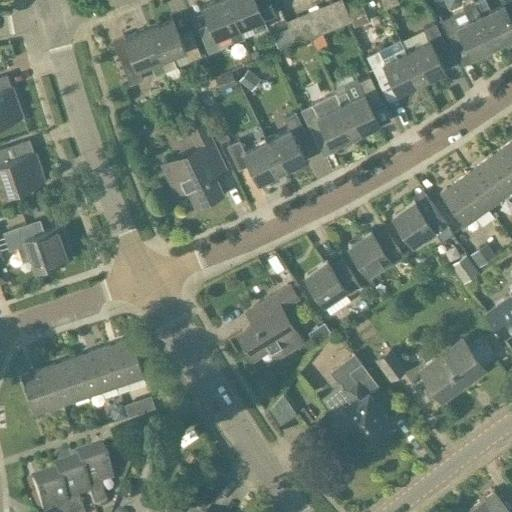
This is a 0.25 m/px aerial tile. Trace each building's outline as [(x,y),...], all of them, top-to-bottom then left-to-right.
[(240,31),(227,0),(216,0),(203,6),(210,24),(198,28),(208,53),(220,48),(216,37),(227,32),(232,43),(243,38),(240,31)] [(254,32),(265,27),(266,30),(279,24),(269,0),(227,0),(240,31),(251,26),(254,32)] [(335,0),(330,2),(340,26),(351,21),(342,0),(335,0)] [(380,0),(384,8),(398,4),(396,0),(380,0)] [(495,45),(511,36),(511,20),(510,16),(511,14),(511,0),(500,0),(502,3),(491,9),(486,0),(473,0),(479,14),(480,14),(495,45)] [(319,7),(329,31),(340,26),(330,2),(319,7)] [(308,11),(318,35),(329,31),(319,7),(308,11)] [(479,14),(469,19),(464,8),(440,20),(452,45),(463,39),(472,56),(495,45),(480,14),(479,14)] [(296,15),(306,40),(318,35),(308,11),(296,15)] [(306,40),(296,15),(285,20),(295,44),(306,40)] [(187,60),(201,55),(193,35),(181,40),(172,18),(148,27),(165,71),(177,66),(172,55),(183,50),(187,60)] [(406,50),(421,81),(444,70),(436,52),(446,47),(434,23),(422,29),(427,39),(406,50)] [(165,71),(148,27),(124,37),(132,56),(120,60),(130,84),(142,79),(138,68),(150,63),(155,75),(165,71)] [(378,80),(389,75),(398,92),(421,81),(406,50),(383,61),(378,50),(366,56),(378,80)] [(335,93),(355,134),(379,123),(370,105),(381,100),(370,76),(358,82),(356,78),(334,89),(336,93),(335,93)] [(0,126),(24,118),(14,88),(0,92),(0,126)] [(332,146),(351,137),(355,134),(335,93),(313,104),(301,109),(313,133),(323,128),(332,146)] [(267,140),(282,170),(304,159),(296,141),(306,136),(295,112),(283,118),(289,130),(267,140)] [(196,204),(221,191),(209,166),(221,161),(204,125),(191,131),(199,150),(164,167),(172,184),(183,178),(196,204)] [(239,169),(250,165),(258,182),(282,170),(267,140),(245,150),(239,139),(227,145),(239,169)] [(511,189),(511,142),(510,140),(487,157),(511,190),(511,189)] [(0,175),(2,181),(0,181),(0,197),(8,195),(8,196),(46,182),(35,152),(11,161),(7,148),(0,149),(0,175)] [(511,190),(487,157),(464,175),(488,207),(511,190)] [(488,207),(464,175),(441,192),(465,225),(488,207)] [(412,244),(422,237),(425,241),(449,225),(431,199),(420,206),(415,200),(392,216),(412,244)] [(35,271),(73,257),(62,227),(39,236),(34,223),(3,234),(9,251),(26,245),(35,271)] [(372,230),(351,244),(349,246),(368,274),(390,259),(393,263),(405,255),(387,229),(376,236),(372,230)] [(488,240),(470,252),(479,265),(497,254),(488,240)] [(463,280),(480,269),(468,251),(451,262),(463,280)] [(343,259),(332,267),(327,260),(304,276),(323,304),(346,289),(349,294),(361,286),(343,259)] [(511,294),(486,314),(504,338),(511,331),(511,266),(511,267),(511,287),(509,289),(511,294)] [(280,308),(297,298),(289,285),(255,307),(262,318),(239,332),(254,357),(278,342),(284,352),(301,342),(280,308)] [(116,387),(144,377),(131,338),(103,348),(116,387)] [(442,400),(484,369),(462,338),(420,370),(426,378),(416,385),(426,400),(436,392),(442,400)] [(116,387),(103,348),(76,357),(89,396),(116,387)] [(391,381),(407,369),(391,348),(375,359),(391,381)] [(377,437),(377,432),(391,422),(368,392),(378,385),(362,363),(354,353),(331,370),(345,389),(354,401),(332,418),(342,432),(351,425),(364,443),(365,442),(370,443),(377,437)] [(89,396),(76,357),(48,367),(61,405),(89,396)] [(61,405),(48,367),(20,376),(33,415),(61,405)] [(100,486),(112,482),(100,448),(76,457),(77,461),(89,495),(94,511),(107,506),(100,486)] [(89,495),(77,461),(53,470),(55,474),(68,511),(82,511),(78,499),(89,495)] [(68,511),(55,474),(32,483),(41,511),(54,511),(55,511),(68,511)] [(511,511),(511,510),(495,488),(470,507),(473,511),(511,511)]
